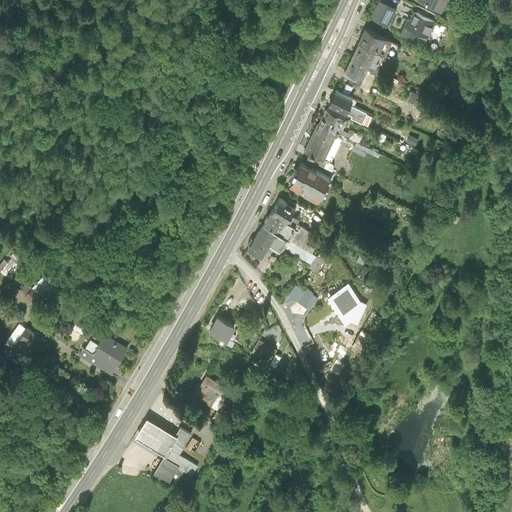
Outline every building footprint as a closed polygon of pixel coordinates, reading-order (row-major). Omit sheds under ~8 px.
[(397,8),(385,2),(378,17),(390,23),(397,8)] [(440,17),(420,7),(415,16),(413,15),(406,30),(420,36),(423,29),(432,33),(440,17)] [(371,25),(366,36),(381,44),(392,49),(397,38),(371,25)] [(357,52),(373,60),(375,57),(381,44),(366,36),(357,52)] [(371,65),(373,60),(357,52),(350,67),(366,75),(371,65)] [(383,61),(375,57),(373,60),(371,65),(376,67),(375,69),(387,75),(390,70),(381,65),(383,61)] [(362,97),(341,87),(333,101),(351,110),(352,108),(358,111),(357,114),(373,122),(378,112),(359,103),(362,97)] [(429,93),(417,87),(413,96),(425,102),(429,93)] [(332,106),(325,120),(341,128),(343,124),(344,121),(347,122),(351,115),(332,106)] [(344,130),(341,128),(325,120),(323,119),(309,146),(329,156),(340,133),(342,134),(344,130)] [(344,130),(362,139),(365,140),(368,133),(357,128),(355,130),(343,124),(341,128),(344,130)] [(414,129),(408,127),(405,136),(412,137),(414,129)] [(362,139),(358,147),(370,153),(374,145),(369,142),(365,140),(362,139)] [(321,168),(307,160),(301,169),(298,168),(296,171),(299,173),(295,180),(303,185),(301,190),(311,196),(313,192),(321,197),(335,174),(322,166),(321,168)] [(292,186),(289,191),(294,194),(299,198),(303,192),(292,186)] [(286,193),(269,219),(294,236),(301,226),(299,224),(300,223),(299,223),(291,217),(296,209),(301,202),(302,200),(299,198),(294,194),(292,197),(286,193)] [(305,195),(302,200),(301,202),(317,212),(319,210),(329,216),(332,213),(305,195)] [(298,211),(296,209),(291,217),(299,223),(304,215),(304,214),(298,211)] [(290,243),(294,236),(269,219),(252,244),(265,253),(274,239),(287,247),(290,243)] [(304,227),(301,226),(294,236),(290,243),(316,260),(322,252),(317,249),(319,245),(311,240),(318,229),(308,222),(304,227)] [(334,240),(323,252),(331,256),(332,257),(342,246),(334,240)] [(358,257),(365,262),(374,249),(366,244),(358,257)] [(316,260),(315,263),(323,268),(331,256),(323,252),(322,251),(322,252),(316,260)] [(401,262),(394,259),(388,270),(389,271),(388,273),(393,276),(395,274),(398,276),(401,269),(398,267),(401,262)] [(47,269),(33,284),(46,296),(60,281),(47,269)] [(321,295),(303,280),(292,294),(311,308),(321,295)] [(359,302),(347,283),(327,296),(342,323),(351,316),(350,320),(362,327),(373,305),(360,299),(359,302)] [(76,322),(73,328),(83,334),(86,329),(88,330),(91,325),(93,326),(94,324),(93,323),(97,316),(78,304),(67,317),(76,322)] [(234,324),(218,315),(209,329),(226,338),(234,324)] [(364,325),(352,345),(362,351),(374,330),(364,325)] [(45,339),(26,326),(12,346),(15,348),(12,352),(20,358),(24,352),(22,350),(25,345),(29,347),(31,343),(39,349),(45,339)] [(353,334),(345,329),(339,339),(347,344),(353,334)] [(333,336),(324,330),(317,342),(325,347),(333,336)] [(265,344),(242,331),(235,343),(258,356),(260,352),(267,356),(274,345),(267,341),(265,344)] [(126,347),(104,333),(97,344),(90,340),(84,346),(83,346),(79,353),(110,372),(126,347)] [(276,351),(270,361),(276,364),(282,354),(276,351)] [(336,360),(332,371),(341,374),(345,363),(336,360)] [(229,389),(206,375),(194,395),(217,409),(229,389)] [(216,410),(212,417),(221,424),(226,417),(216,410)] [(165,453),(177,435),(158,423),(146,416),(135,435),(146,442),(165,453)] [(190,432),(180,426),(166,448),(169,450),(165,456),(164,456),(154,471),(167,480),(177,465),(191,474),(197,464),(178,452),(190,432)] [(197,439),(192,436),(186,446),(191,449),(197,439)] [(195,480),(187,474),(183,480),(191,486),(195,480)]
